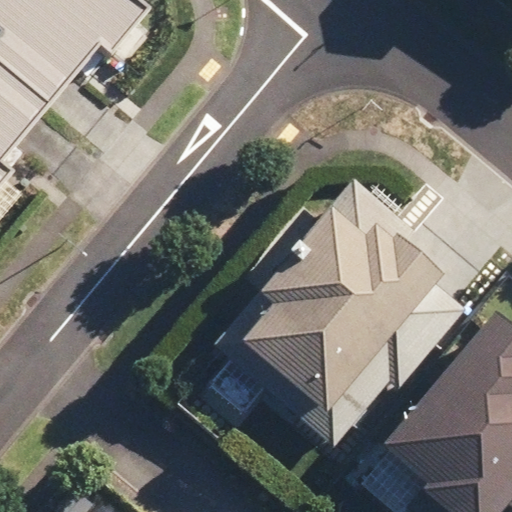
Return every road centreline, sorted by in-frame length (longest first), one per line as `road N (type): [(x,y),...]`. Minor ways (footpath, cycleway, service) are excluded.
road 1 (residential): [(30,365),(338,4)]
road 2 (residential): [(30,365),(211,511)]
road 3 (residential): [(338,4),(511,141)]
